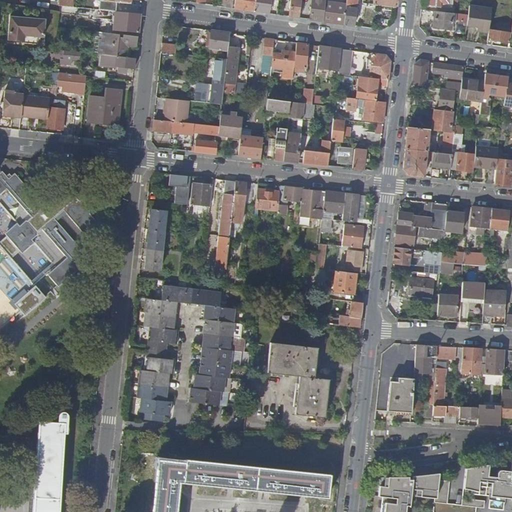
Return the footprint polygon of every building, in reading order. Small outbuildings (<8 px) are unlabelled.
[(131,3),(131,0),(100,0),(100,9),(114,11),(116,11),(116,0),(118,0),(118,1),(131,3)] [(233,0),(227,0),(228,0),(225,0),(220,0),(220,7),(232,8),(233,0)] [(235,0),(235,9),(255,11),(255,0),(235,0)] [(255,0),(255,11),(268,13),(269,0),(255,0)] [(290,0),(288,16),(299,18),(301,0),(290,0)] [(312,0),(310,19),(321,21),(324,2),(323,0),(312,0)] [(333,0),(333,3),(324,2),(321,21),(344,24),(346,5),(340,3),(340,0),(333,0)] [(346,5),(344,24),(354,26),(356,2),(346,1),(346,5)] [(138,33),(140,14),(116,11),(114,11),(112,30),(137,32),(137,33),(138,33)] [(450,30),(452,13),(435,11),(433,28),(450,30)] [(491,16),(469,12),(466,29),(477,31),(477,33),(479,33),(479,35),(488,37),(489,29),(491,16)] [(43,37),(45,19),(10,16),(8,39),(28,41),(28,43),(38,44),(38,37),(43,37)] [(511,32),(489,29),(488,37),(487,39),(510,43),(511,34),(511,32)] [(103,39),(103,32),(96,31),(93,52),(99,52),(100,39),(103,39)] [(228,46),(230,33),(211,31),(209,48),(228,51),(228,46)] [(137,47),(138,36),(123,34),(123,37),(119,37),(119,34),(103,32),(103,39),(100,39),(99,52),(99,54),(102,54),(127,57),(128,46),(137,47)] [(263,55),(273,56),(273,52),(274,40),(265,38),(263,55)] [(162,43),(161,52),(176,54),(177,45),(162,43)] [(296,52),(294,67),(305,68),(308,45),(297,43),(296,52)] [(241,48),(228,46),(228,51),(227,59),(227,61),(223,94),(245,97),(247,84),(237,83),(241,48)] [(319,46),(316,68),(339,71),(341,49),(319,46)] [(55,49),(54,57),(65,59),(65,50),(55,49)] [(339,71),(338,74),(346,75),(349,50),(341,49),(339,71)] [(80,60),(81,52),(65,50),(65,59),(80,60)] [(271,65),(294,68),(294,67),(296,52),(287,51),(287,54),(280,53),(273,52),(273,56),(271,65)] [(134,68),(135,58),(127,57),(102,54),(101,66),(115,68),(116,66),(118,67),(117,73),(126,74),(127,68),(134,68)] [(369,78),(388,80),(390,62),(386,56),(372,54),(369,78)] [(270,74),(271,65),(273,56),(263,55),(261,73),(270,74)] [(210,103),(222,104),(223,94),(227,61),(227,59),(215,58),(210,103)] [(415,66),(413,86),(425,87),(428,62),(421,61),(415,66)] [(463,67),(433,63),(432,73),(449,75),(462,77),(463,67)] [(490,75),(485,74),(484,82),(481,101),(481,102),(487,103),(488,95),(505,97),(507,84),(508,77),(490,75)] [(462,77),(449,75),(447,82),(461,84),(462,79),(462,77)] [(84,79),(52,76),(51,85),(50,94),(47,119),(46,127),(61,129),(64,109),(52,107),(54,99),(55,89),(59,89),(59,94),(82,96),(84,79)] [(369,78),(359,77),(357,99),(375,101),(377,86),(387,87),(388,80),(369,78)] [(462,79),(461,84),(460,91),(459,98),(481,101),(484,82),(462,79)] [(461,84),(447,82),(445,90),(460,91),(461,84)] [(47,119),(50,94),(49,94),(50,86),(40,85),(39,97),(23,96),(21,116),(47,119)] [(305,104),(312,105),(314,90),(304,89),(302,104),(305,104)] [(441,89),(438,110),(452,112),(457,112),(459,98),(460,91),(445,90),(441,89)] [(21,116),(23,96),(23,94),(14,94),(14,91),(5,90),(2,116),(21,117),(21,116)] [(118,121),(121,91),(105,90),(104,99),(90,97),(87,122),(113,125),(118,121)] [(190,101),(165,98),(163,120),(187,123),(190,101)] [(347,98),(346,110),(355,111),(356,105),(357,99),(347,98)] [(266,109),(289,112),(290,102),(267,99),(266,109)] [(364,120),(383,122),(385,103),(375,101),(357,99),(356,105),(365,106),(364,120)] [(303,118),(305,104),(302,104),(290,102),(289,112),(288,117),(303,118)] [(305,104),(303,118),(303,119),(313,120),(315,105),(312,105),(305,104)] [(438,110),(435,110),(432,131),(447,132),(449,133),(452,112),(438,110)] [(218,136),(240,139),(240,136),(241,128),(242,118),(220,116),(219,127),(218,135),(218,136)] [(333,119),(331,141),(341,142),(343,126),(344,120),(333,119)] [(154,120),(153,130),(193,135),(194,124),(154,120)] [(195,133),(207,134),(208,126),(195,125),(195,133)] [(353,125),(351,134),(362,135),(363,126),(353,125)] [(207,134),(218,135),(219,127),(208,126),(207,134)] [(351,127),(343,126),(342,137),(350,137),(351,127)] [(455,126),(454,133),(453,145),(461,146),(463,127),(455,126)] [(240,136),(251,137),(252,129),(241,128),(240,136)] [(429,130),(408,128),(405,149),(427,151),(429,130)] [(449,133),(447,132),(444,154),(452,154),(452,152),(453,145),(454,133),(449,133)] [(238,157),(260,159),(262,144),(263,138),(251,137),(240,136),(240,139),(238,157)] [(284,151),(283,162),(298,163),(301,137),(292,136),(290,151),(284,151)] [(303,163),(328,166),(331,141),(322,140),(321,150),(321,152),(310,151),(304,150),(303,163)] [(188,151),(216,154),(217,143),(196,141),(195,147),(188,147),(188,151)] [(260,159),(271,160),(272,153),(268,152),(269,145),(262,144),(260,159)] [(453,145),(452,152),(460,153),(461,146),(453,145)] [(498,147),(476,145),(475,155),(474,166),(496,169),(497,160),(498,147)] [(274,161),(283,162),(284,151),(284,149),(275,148),(274,161)] [(339,163),(351,164),(354,149),(341,148),(339,163)] [(352,168),(352,169),(364,170),(366,151),(354,149),(353,166),(349,166),(349,168),(352,168)] [(427,151),(405,149),(403,169),(407,175),(424,177),(425,161),(427,151)] [(434,152),(427,151),(425,161),(433,161),(434,152)] [(444,154),(434,152),(433,161),(432,167),(450,169),(452,154),(444,154)] [(452,152),(452,154),(450,169),(473,172),(474,166),(475,155),(460,153),(452,152)] [(496,169),(494,185),(510,186),(511,173),(511,172),(511,161),(497,160),(496,169)] [(0,193),(7,188),(29,214),(31,216),(37,211),(40,214),(43,212),(40,209),(43,206),(14,173),(11,175),(8,178),(6,175),(2,170),(0,172),(0,193)] [(190,177),(182,176),(180,195),(188,196),(190,177)] [(216,267),(226,268),(230,230),(236,182),(216,179),(215,191),(219,191),(224,194),(216,267)] [(236,182),(230,230),(238,231),(239,223),(241,224),(245,188),(254,189),(254,183),(236,182)] [(203,205),(210,206),(213,185),(192,183),(190,204),(198,205),(197,210),(202,210),(203,205)] [(278,210),(277,213),(285,214),(286,206),(283,205),(284,200),(287,200),(301,202),(303,189),(280,186),(280,192),(278,210)] [(303,189),(301,202),(301,207),(299,217),(300,217),(322,220),(322,219),(323,213),(323,211),(325,191),(303,189)] [(257,190),(255,208),(278,210),(280,192),(257,190)] [(334,212),(343,213),(345,193),(325,191),(323,211),(334,212)] [(342,221),(355,223),(356,216),(358,195),(345,193),(343,213),(342,221)] [(72,203),(72,202),(75,205),(82,200),(83,198),(79,194),(70,201),(72,203)] [(179,198),(171,197),(170,203),(188,204),(188,196),(180,195),(179,198)] [(63,211),(89,241),(103,229),(89,213),(92,211),(82,200),(75,205),(72,202),(72,203),(63,211)] [(446,212),(447,204),(432,203),(430,218),(399,215),(398,225),(415,227),(419,227),(444,230),(446,212)] [(483,229),(489,229),(491,209),(472,207),(470,227),(477,228),(476,234),(483,235),(483,229)] [(152,209),(150,226),(165,227),(167,210),(152,209)] [(507,234),(509,211),(491,209),(489,229),(496,230),(496,232),(507,234)] [(323,213),(322,219),(334,220),(334,212),(323,211),(323,213)] [(464,214),(446,212),(444,230),(443,236),(450,237),(450,231),(462,232),(464,214)] [(25,221),(37,234),(39,236),(44,231),(42,229),(31,216),(29,214),(24,219),(25,221)] [(356,216),(355,223),(371,225),(372,218),(356,216)] [(47,274),(58,286),(83,264),(76,256),(82,251),(54,219),(52,221),(48,224),(42,229),(44,231),(66,257),(47,274)] [(332,220),(322,219),(322,220),(320,232),(331,234),(332,220)] [(37,234),(25,221),(19,226),(17,223),(5,233),(21,252),(33,242),(31,239),(37,234)] [(342,246),(361,248),(364,227),(345,225),(342,246)] [(415,227),(398,225),(397,225),(394,243),(412,246),(414,235),(415,227)] [(150,226),(148,250),(162,252),(165,227),(150,226)] [(443,236),(444,230),(419,227),(418,235),(418,236),(443,239),(443,236)] [(319,244),(316,269),(324,270),(327,245),(319,244)] [(394,247),(392,266),(398,267),(398,264),(409,265),(410,257),(411,249),(394,247)] [(425,260),(441,262),(441,253),(411,249),(410,257),(423,259),(425,260)] [(162,252),(148,250),(146,269),(160,271),(162,252)] [(357,273),(360,274),(363,252),(348,250),(345,270),(357,271),(357,273)] [(454,264),(463,265),(464,257),(442,254),(442,263),(454,264)] [(508,268),(509,261),(499,260),(499,268),(508,268)] [(453,274),(454,264),(442,263),(441,263),(440,267),(440,273),(453,274)] [(425,265),(424,274),(436,275),(440,276),(440,273),(440,267),(425,265)] [(353,294),(355,273),(335,271),(333,292),(353,294)] [(432,296),(434,281),(412,278),(410,294),(432,296)] [(484,288),(484,284),(462,282),(461,298),(484,300),(484,288)] [(150,327),(147,348),(167,350),(167,344),(177,345),(179,330),(176,330),(179,303),(206,306),(204,320),(205,320),(203,333),(204,333),(200,375),(196,374),(194,388),(191,387),(190,402),(219,405),(221,391),(223,392),(225,378),(228,378),(233,336),(232,336),(234,322),(233,322),(234,309),(220,307),(222,293),(163,286),(162,300),(147,298),(144,326),(150,327)] [(483,304),(482,324),(489,324),(490,315),(502,316),(504,289),(484,288),(484,300),(483,303),(483,304)] [(439,295),(437,315),(457,316),(458,296),(451,296),(439,295)] [(329,324),(359,329),(362,303),(348,301),(346,316),(339,315),(339,318),(330,317),(329,324)] [(319,323),(329,324),(330,317),(320,316),(319,323)] [(295,414),(325,417),(330,379),(315,378),(318,348),(271,343),(267,373),(299,376),(295,414)] [(432,346),(416,345),(416,356),(431,357),(432,346)] [(457,347),(448,347),(448,357),(457,357),(457,347)] [(462,373),(481,374),(481,373),(482,349),(463,348),(462,373)] [(481,373),(503,375),(504,361),(505,350),(482,349),(481,373)] [(166,352),(147,350),(145,371),(140,370),(137,397),(142,398),(140,417),(148,418),(149,414),(169,416),(170,402),(166,401),(169,374),(174,375),(175,360),(165,360),(166,352)] [(431,357),(416,356),(414,377),(423,377),(423,372),(430,373),(430,372),(431,357)] [(434,405),(434,406),(443,406),(444,398),(447,362),(437,362),(436,372),(436,380),(434,405)] [(391,413),(412,414),(414,380),(398,379),(398,383),(393,383),(391,413)] [(501,408),(511,408),(511,396),(511,397),(511,390),(502,390),(501,408)] [(420,417),(433,418),(434,406),(434,405),(428,405),(421,404),(420,417)] [(434,406),(433,418),(442,419),(443,415),(459,416),(460,406),(456,406),(453,406),(443,406),(434,406)] [(459,416),(459,421),(466,421),(466,416),(478,417),(479,407),(460,406),(459,416)] [(478,417),(478,424),(500,425),(501,416),(501,408),(479,407),(478,417)] [(501,416),(511,417),(511,408),(501,408),(501,416)] [(58,411),(57,428),(38,428),(38,436),(37,458),(33,511),(59,511),(64,432),(67,432),(67,431),(68,431),(68,428),(68,411),(58,411)] [(0,455),(37,458),(38,436),(0,435),(0,455)] [(184,482),(186,463),(159,460),(157,469),(158,469),(154,511),(176,511),(180,481),(184,482)] [(186,460),(186,463),(184,482),(327,498),(330,477),(186,460)] [(497,478),(488,477),(486,487),(490,488),(488,508),(503,510),(504,496),(509,497),(510,483),(511,483),(511,461),(511,471),(501,471),(501,470),(500,470),(499,471),(498,471),(498,472),(498,473),(497,478)] [(464,489),(475,490),(476,486),(486,487),(488,477),(489,464),(466,469),(464,489)] [(404,511),(405,505),(409,505),(409,506),(410,506),(411,492),(435,495),(435,502),(447,504),(450,481),(383,478),(379,511),(404,511)] [(485,502),(463,499),(462,505),(484,508),(485,502)]
